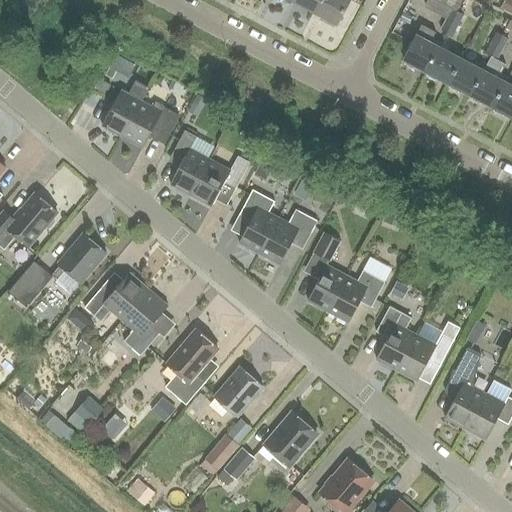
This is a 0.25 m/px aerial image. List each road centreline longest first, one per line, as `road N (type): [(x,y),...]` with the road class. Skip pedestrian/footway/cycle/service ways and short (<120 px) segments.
road 1 (unclassified): [(502,511),(0,85)]
road 2 (unclassified): [(168,0),(342,92)]
road 3 (unclassified): [(342,92),(511,180)]
